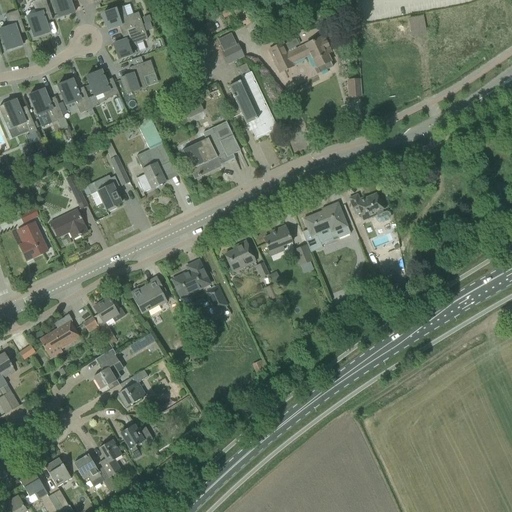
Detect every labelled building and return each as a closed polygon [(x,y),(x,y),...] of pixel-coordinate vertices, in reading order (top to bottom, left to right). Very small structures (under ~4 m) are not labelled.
[(36,14),(26,18),(33,39),(49,33),(46,22),(52,20),(45,0),(38,0),(32,2),(36,14)] [(78,0),(51,0),(58,18),(74,13),(71,3),(78,0)] [(119,27),(121,33),(143,25),(138,13),(126,17),(123,7),(102,14),(108,30),(119,27)] [(367,23),(369,32),(371,41),(394,37),(392,25),(408,21),(411,36),(425,33),(420,9),(406,11),(407,15),(391,18),(367,23)] [(18,35),(25,33),(17,11),(4,15),(9,27),(0,30),(0,34),(6,51),(22,46),(18,35)] [(149,16),(142,18),(145,24),(151,22),(149,16)] [(149,23),(143,25),(145,32),(151,29),(149,23)] [(143,25),(121,33),(123,41),(113,44),(118,61),(139,54),(136,44),(148,39),(145,32),(143,25)] [(268,50),(275,64),(279,73),(293,66),(292,64),(310,55),(319,73),(332,67),(326,54),(330,53),(327,47),(328,47),(325,42),(322,37),(305,45),(296,50),(295,47),(298,45),(296,39),(283,45),(282,43),(268,50)] [(222,53),(228,64),(243,57),(238,45),(222,53)] [(120,79),(125,95),(146,88),(143,78),(155,73),(150,61),(128,68),(130,75),(120,79)] [(118,94),(112,79),(106,81),(101,71),(85,78),(94,98),(103,94),(106,100),(118,94)] [(242,80),(228,86),(246,125),(248,124),(256,140),(278,130),(251,73),(241,77),(242,80)] [(75,103),(80,114),(92,109),(83,88),(77,90),(72,80),(56,86),(65,107),(75,103)] [(348,81),(349,97),(360,96),(359,80),(348,81)] [(207,89),(209,94),(218,90),(216,85),(207,89)] [(46,113),(51,124),(58,121),(64,119),(55,97),(48,100),(44,89),(28,96),(37,116),(46,113)] [(204,112),(196,97),(181,104),(188,120),(204,112)] [(119,98),(113,101),(118,112),(123,109),(119,98)] [(37,132),(26,107),(20,109),(16,100),(0,106),(0,112),(5,124),(10,122),(13,128),(16,127),(19,133),(27,129),(29,135),(36,132),(37,132)] [(136,157),(145,175),(136,179),(143,193),(165,183),(158,168),(171,162),(162,144),(149,118),(136,124),(149,150),(136,157)] [(64,119),(58,121),(61,130),(67,127),(64,119)] [(181,152),(186,163),(194,180),(195,180),(194,178),(198,176),(198,177),(201,176),(208,172),(209,173),(220,168),(215,159),(217,158),(216,158),(225,154),(227,158),(240,151),(226,122),(202,134),(205,140),(191,147),(192,149),(183,153),(182,151),(181,152)] [(29,135),(27,136),(30,145),(39,141),(36,132),(29,135)] [(116,158),(117,157),(110,142),(104,145),(111,160),(110,161),(122,186),(128,183),(116,158)] [(100,145),(80,154),(83,160),(102,150),(100,145)] [(39,152),(34,155),(37,162),(42,160),(39,152)] [(4,182),(11,198),(27,191),(20,175),(4,182)] [(120,189),(114,177),(109,179),(108,177),(93,184),(97,192),(91,195),(96,206),(102,204),(106,211),(121,204),(115,191),(120,189)] [(86,207),(74,181),(68,184),(80,210),(86,207)] [(376,216),(375,213),(376,213),(376,215),(375,218),(377,222),(379,223),(382,222),(382,223),(388,221),(387,220),(389,219),(391,216),(389,213),(386,211),(383,212),(382,210),(385,209),(382,201),(379,202),(376,194),(364,199),(364,198),(359,200),(357,195),(349,199),(356,216),(360,214),(363,221),(376,216)] [(325,211),(303,220),(310,236),(333,227),(334,231),(346,226),(337,203),(324,209),(325,211)] [(38,217),(34,209),(20,216),(23,223),(38,217)] [(50,223),(58,239),(69,233),(73,240),(87,232),(76,211),(50,223)] [(47,252),(34,223),(17,231),(23,244),(19,246),(26,262),(47,252)] [(276,234),(263,239),(270,257),(284,251),(282,247),(292,243),(285,227),(275,231),(276,234)] [(224,255),(228,264),(232,272),(255,262),(246,242),(238,246),(239,248),(224,255)] [(294,251),(300,266),(313,261),(307,246),(294,251)] [(186,267),(188,273),(172,280),(180,298),(209,284),(198,261),(186,267)] [(256,267),(261,278),(268,274),(263,263),(256,267)] [(376,279),(380,290),(381,291),(399,284),(394,271),(376,279)] [(160,307),(167,303),(164,298),(167,296),(162,287),(157,278),(147,284),(147,285),(131,294),(136,303),(142,312),(143,315),(159,306),(160,307)] [(359,288),(370,292),(374,282),(363,279),(363,280),(357,280),(356,284),(360,287),(359,288)] [(265,288),(270,300),(278,297),(273,285),(265,288)] [(207,292),(215,310),(226,305),(217,287),(207,292)] [(125,316),(120,309),(116,312),(113,308),(108,299),(93,308),(98,315),(93,318),(110,345),(117,340),(108,327),(106,324),(108,323),(106,321),(111,318),(114,323),(125,316)] [(57,330),(39,341),(50,360),(63,353),(61,350),(79,339),(70,323),(72,322),(68,316),(54,324),(57,330)] [(93,330),(107,353),(107,354),(113,350),(110,345),(93,318),(83,324),(88,333),(93,330)] [(150,335),(129,347),(134,355),(155,342),(150,335)] [(30,346),(19,354),(24,360),(35,353),(30,346)] [(107,354),(107,353),(98,359),(104,370),(100,373),(100,374),(93,378),(100,390),(107,386),(108,387),(116,382),(112,375),(118,372),(114,365),(119,362),(115,355),(113,350),(107,354)] [(10,376),(15,372),(4,354),(0,355),(0,389),(7,385),(3,379),(9,375),(10,376)] [(59,371),(63,378),(68,375),(63,368),(59,371)] [(118,394),(127,408),(145,397),(137,383),(147,377),(144,371),(128,380),(119,385),(123,391),(118,394)] [(10,392),(3,396),(12,411),(19,406),(10,392)] [(12,411),(3,396),(0,397),(0,406),(5,415),(12,411)] [(152,440),(151,438),(145,428),(138,432),(134,425),(120,434),(125,442),(135,460),(141,456),(135,447),(143,442),(145,444),(152,440)] [(99,463),(102,468),(108,478),(121,471),(115,461),(121,456),(112,441),(99,449),(105,459),(99,463)] [(102,468),(97,471),(88,455),(73,463),(83,480),(88,477),(94,487),(103,482),(109,493),(115,489),(108,478),(102,468)] [(44,467),(57,488),(71,479),(59,458),(44,467)] [(24,499),(28,506),(47,494),(34,473),(20,482),(28,496),(24,499)] [(60,491),(54,494),(63,510),(69,507),(60,491)] [(59,511),(63,510),(54,494),(48,498),(56,511),(59,511)] [(25,511),(26,511),(17,497),(4,505),(7,511),(25,511)]
